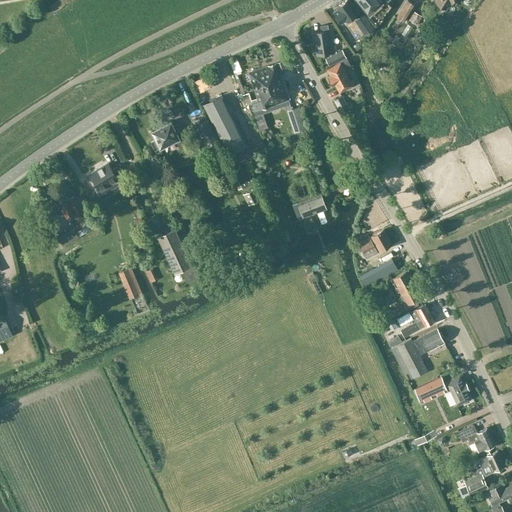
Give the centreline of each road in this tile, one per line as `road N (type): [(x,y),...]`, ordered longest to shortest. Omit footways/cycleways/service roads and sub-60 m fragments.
road 1 (unclassified): [(511,442),(406,236),(281,22)]
road 2 (tertiary): [(0,185),(131,96),(281,22)]
